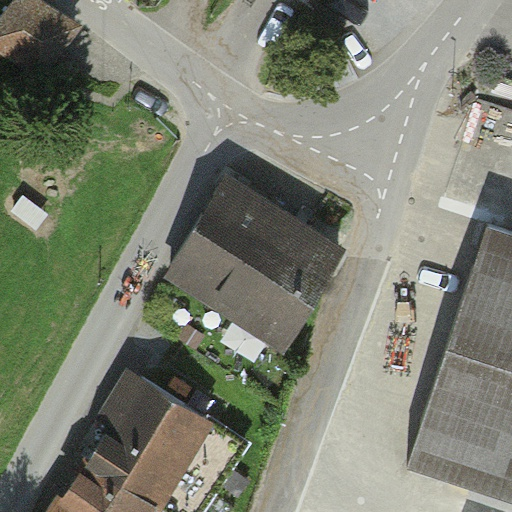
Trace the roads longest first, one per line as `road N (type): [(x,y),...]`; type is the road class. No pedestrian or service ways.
road 1 (unclassified): [(228,118),(11,511)]
road 2 (residential): [(377,148),(380,222),(274,511)]
road 3 (residential): [(87,0),(228,118)]
road 4 (residential): [(377,148),(479,0)]
road 5 (residential): [(228,118),(290,138),(377,148)]
